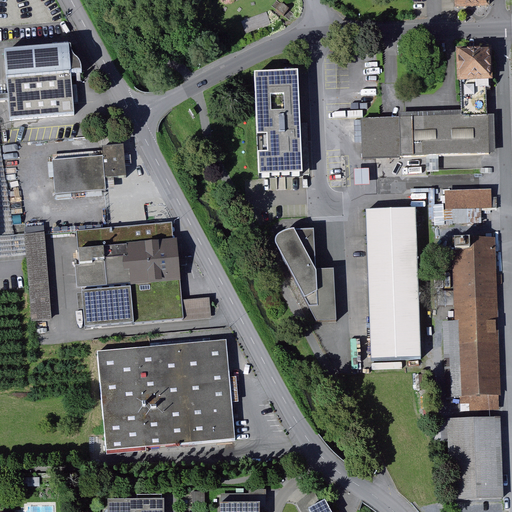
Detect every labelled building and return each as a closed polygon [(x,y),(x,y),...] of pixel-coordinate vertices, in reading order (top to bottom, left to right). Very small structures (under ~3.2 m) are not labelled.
[(490,11),(489,0),(458,0),(459,12),(490,11)] [(242,21),(246,35),(272,26),(267,13),(242,21)] [(71,47),(5,52),(10,121),(76,116),(71,47)] [(491,115),(490,90),(493,89),(492,81),(495,81),(493,48),(457,49),(458,82),(462,82),(463,111),(463,116),(491,115)] [(257,76),(262,178),(305,176),(301,74),(257,76)] [(400,113),(400,118),(362,119),(364,161),(402,159),(402,158),(492,154),(491,115),(463,116),(463,111),(400,113)] [(4,144),(7,164),(24,162),(21,142),(4,144)] [(103,154),(54,158),(57,196),(109,192),(109,182),(130,181),(128,149),(103,151),(103,154)] [(7,169),(11,190),(29,187),(25,166),(7,169)] [(372,187),(371,171),(357,172),(358,188),(372,187)] [(493,191),(446,192),(447,210),(494,209),(493,191)] [(418,213),(370,215),(376,365),(423,363),(418,213)] [(37,326),(54,324),(47,229),(71,228),(70,214),(30,217),(37,326)] [(179,240),(175,240),(173,224),(77,233),(87,332),(214,319),(212,300),(185,302),(179,240)] [(276,240),(276,245),(317,322),(337,322),(335,270),(317,271),(315,230),(294,231),(286,233),(280,236),(276,240)] [(499,240),(456,243),(460,323),(447,324),(451,401),(508,398),(499,240)] [(230,343),(98,354),(107,456),(238,445),(230,343)] [(499,417),(451,420),(457,505),(504,502),(499,417)] [(331,511),(326,502),(321,504),(313,491),(296,504),(300,511),(331,511)] [(224,503),(221,503),(220,511),(261,511),(262,508),(268,508),(268,494),(224,494),(224,503)] [(163,511),(163,499),(108,499),(108,511),(163,511)]
